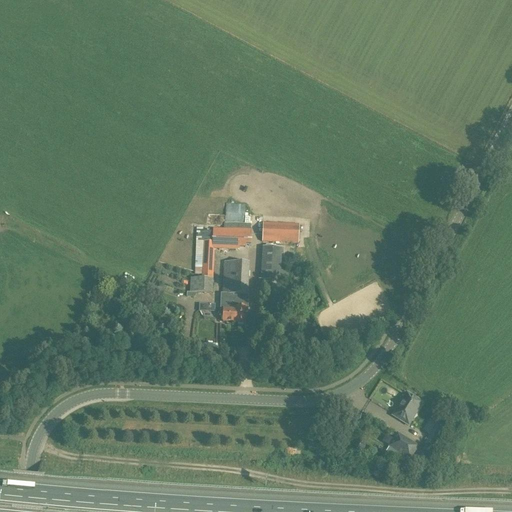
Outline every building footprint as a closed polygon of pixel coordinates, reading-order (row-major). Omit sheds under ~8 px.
[(233,211),(221,210),(221,220),(239,220),(239,209),(233,209),(233,211)] [(298,244),(299,226),(263,224),(262,242),(298,244)] [(212,294),(213,280),(214,250),(245,251),(245,245),(251,245),(251,230),(213,229),(213,232),(207,232),(207,236),(213,237),(212,243),(204,242),(204,234),(196,234),(196,242),(194,275),(202,276),(202,279),(190,279),(189,294),(212,294)] [(258,289),(275,290),(278,250),(261,249),(258,289)] [(221,304),(221,311),(224,311),(223,323),(226,323),(227,325),(230,325),(231,324),(234,324),(247,325),(248,309),(247,309),(248,296),(249,264),(224,263),(222,295),(222,296),(223,296),(222,304),(221,304)] [(215,305),(199,305),(199,312),(215,313),(215,305)] [(406,394),(400,404),(401,405),(394,416),(399,419),(399,420),(408,426),(422,404),(406,394)] [(215,434),(215,444),(223,444),(224,434),(215,434)] [(410,460),(418,447),(397,434),(389,447),(410,460)] [(356,450),(359,452),(363,450),(364,447),(363,443),(360,442),(356,443),(355,447),(356,450)]
